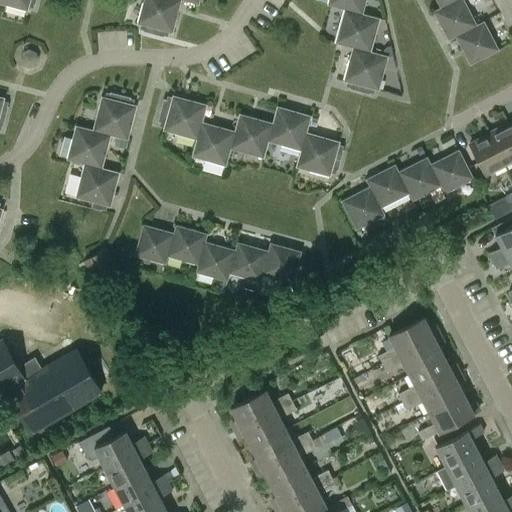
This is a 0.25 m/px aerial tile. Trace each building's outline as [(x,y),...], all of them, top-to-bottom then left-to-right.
[(29,0),(0,0),(0,3),(27,11),(28,4),(29,0)] [(154,28),(152,34),(163,37),(164,31),(172,33),(180,0),(142,0),(136,23),(143,25),(154,28)] [(327,0),(326,5),(343,10),(352,12),(353,11),(362,13),(365,0),(327,0)] [(440,7),(433,11),(448,39),(455,35),(476,24),(463,0),(454,0),(440,7)] [(334,43),(351,48),(361,50),(361,49),(370,51),(379,18),(362,13),(353,11),(352,12),(343,10),(334,43)] [(476,24),(455,35),(465,54),(470,64),(498,49),(483,21),(476,24)] [(154,28),(143,25),(142,31),(152,34),(154,28)] [(360,86),(358,91),(369,94),(371,88),(378,90),(387,56),(370,51),(361,49),(361,50),(351,48),(342,81),(349,83),(360,86)] [(360,86),(349,83),(348,88),(358,91),(360,86)] [(120,95),(109,92),(108,98),(118,100),(120,95)] [(130,97),(120,95),(118,100),(108,98),(100,96),(92,129),(101,132),(101,133),(110,135),(127,140),(136,105),(129,103),(130,97)] [(162,99),(159,110),(167,112),(164,124),(162,130),(195,140),(198,130),(199,131),(201,121),(206,104),(172,95),(170,101),(162,99)] [(270,132),(267,142),(299,151),(302,141),(303,142),(306,132),(311,115),(276,106),(271,122),(269,132),(270,132)] [(167,112),(159,110),(156,122),(164,124),(167,112)] [(238,113),(233,130),(231,139),(232,140),(229,149),(263,158),(267,142),(270,132),(269,132),(271,122),(238,113)] [(233,130),(201,121),(199,131),(198,130),(195,140),(191,157),(225,166),(229,149),(232,140),(231,139),(233,130)] [(488,133),(505,166),(511,162),(511,132),(508,123),(488,133)] [(65,160),(83,164),(92,167),(92,165),(102,167),(110,135),(101,133),(101,132),(92,129),(75,125),(65,160)] [(334,159),(340,160),(343,150),(337,148),(339,141),(306,132),(303,142),(302,141),(299,151),(295,167),(329,177),(331,169),(334,159)] [(485,176),(505,166),(488,133),(468,143),(485,176)] [(434,175),(440,186),(443,193),(473,178),(458,149),(430,163),(435,174),(434,175)] [(426,156),(398,171),(404,182),(402,183),(408,194),(411,201),(440,186),(434,175),(435,174),(430,163),(426,156)] [(340,160),(334,159),(331,169),(337,171),(340,160)] [(92,167),(83,164),(74,198),(91,202),(90,208),(101,211),(102,205),(110,207),(119,172),(102,167),(92,165),(92,167)] [(364,179),(368,186),(374,197),(375,197),(380,208),(408,194),(402,183),(404,182),(398,171),(394,164),(364,179)] [(384,215),(380,208),(375,197),(374,197),(368,186),(340,200),(355,230),(384,215)] [(494,219),(511,209),(511,199),(509,201),(506,196),(487,205),(494,219)] [(500,246),(487,252),(492,260),(511,250),(511,216),(490,228),(494,234),(500,246)] [(165,264),(167,257),(170,245),(169,244),(172,232),(142,224),(133,256),(165,264)] [(174,225),(172,232),(169,244),(170,245),(167,257),(197,265),(200,253),(201,253),(205,241),(207,233),(174,225)] [(234,249),(205,241),(201,253),(200,253),(197,265),(195,272),(227,281),(229,274),(232,262),(231,261),(234,249)] [(236,241),(234,249),(231,261),(232,262),(229,274),(259,282),(262,274),(265,262),(264,262),(267,250),(236,241)] [(265,262),(262,274),(292,283),(301,251),(269,242),(267,250),(264,262),(265,262)] [(84,261),(99,289),(120,278),(105,250),(84,261)] [(509,263),(511,269),(511,250),(492,260),(496,269),(509,263)] [(252,299),(254,290),(246,288),(244,297),(252,299)] [(381,364),(438,334),(434,327),(429,329),(423,317),(387,335),(393,347),(377,355),(381,364)] [(402,363),(408,374),(443,356),(437,344),(441,342),(438,334),(381,364),(386,372),(402,363)] [(0,340),(0,393),(4,391),(30,435),(103,393),(76,347),(41,368),(34,357),(16,367),(15,364),(23,359),(12,341),(4,345),(1,340),(0,340)] [(397,394),(401,402),(458,373),(454,365),(449,367),(443,356),(408,374),(413,385),(397,394)] [(422,402),(428,412),(463,394),(457,383),(462,380),(458,373),(401,402),(406,410),(422,402)] [(229,423),(233,431),(291,401),(286,393),(270,401),(265,390),(229,408),(235,419),(229,423)] [(469,406),(463,394),(428,412),(433,423),(417,431),(422,441),(478,411),(474,403),(469,406)] [(295,410),(291,401),(233,431),(238,440),(244,437),(249,447),(285,429),(279,418),(295,410)] [(362,418),(352,423),(360,437),(370,432),(362,418)] [(446,469),(478,452),(471,439),(483,432),(479,424),(466,431),(466,430),(434,446),(446,469)] [(98,456),(104,468),(147,445),(142,436),(130,442),(124,430),(114,436),(108,426),(77,442),(86,459),(91,460),(98,456)] [(290,440),(285,429),(249,447),(255,458),(249,461),(253,470),(311,440),(306,431),(290,440)] [(370,433),(362,437),(366,444),(373,440),(370,433)] [(315,448),(311,440),(253,470),(258,478),(264,475),(269,486),(305,467),(299,457),(315,448)] [(104,468),(114,487),(145,470),(139,459),(151,453),(147,445),(104,468)] [(19,446),(10,451),(14,458),(23,453),(19,446)] [(61,450),(51,456),(56,465),(66,460),(61,450)] [(447,492),(456,488),(500,466),(494,454),(482,460),(478,452),(446,469),(437,473),(447,492)] [(380,453),(371,458),(376,468),(386,464),(380,453)] [(386,464),(379,468),(383,475),(390,472),(386,464)] [(456,488),(465,505),(497,489),(490,477),(503,471),(500,466),(456,488)] [(310,478),(305,467),(269,486),(275,496),(269,500),(273,508),(331,478),(326,470),(310,478)] [(150,481),(145,470),(114,487),(123,506),(167,482),(163,475),(150,481)] [(335,487),(331,478),(273,508),(275,511),(314,511),(325,506),(319,495),(335,487)] [(123,506),(126,511),(159,511),(165,509),(159,497),(171,491),(167,482),(123,506)] [(511,493),(502,499),(497,489),(465,505),(468,511),(498,511),(511,505),(511,493)] [(0,511),(8,511),(3,502),(0,497),(0,511)] [(94,511),(88,499),(75,506),(78,511),(94,511)] [(65,511),(60,502),(48,509),(49,511),(65,511)] [(409,511),(405,503),(396,508),(398,511),(409,511)]
